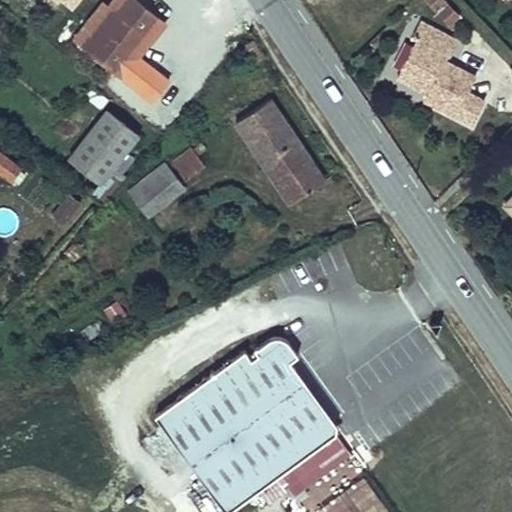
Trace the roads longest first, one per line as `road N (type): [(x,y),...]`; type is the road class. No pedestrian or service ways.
road 1 (primary): [(269,0),(511,371)]
road 2 (unknown): [(340,317),(301,309),(260,315),(152,368),(141,381),(139,405),(148,450)]
road 3 (unknown): [(340,317),(331,368),(338,388),(357,404),(425,360)]
road 4 (unknown): [(444,268),(381,314),(340,317)]
